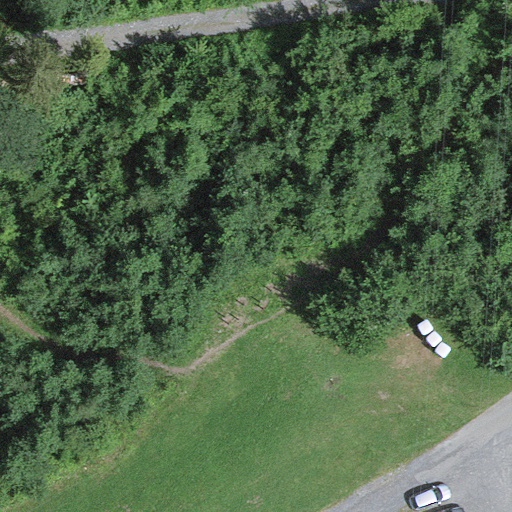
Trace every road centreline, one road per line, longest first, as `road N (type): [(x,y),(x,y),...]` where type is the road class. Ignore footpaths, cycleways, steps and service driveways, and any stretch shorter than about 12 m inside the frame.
road 1 (track): [(0,43),(333,0)]
road 2 (track): [(511,419),(352,511)]
